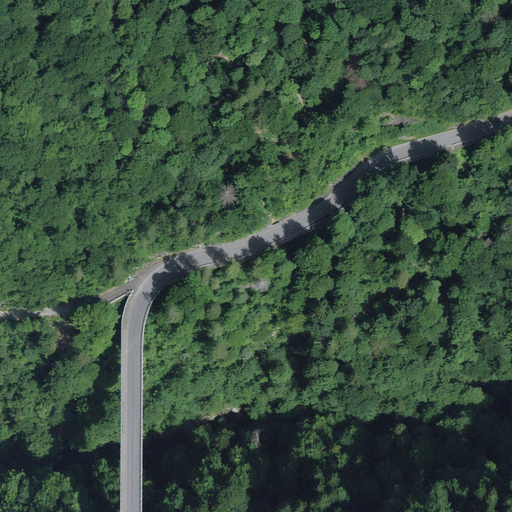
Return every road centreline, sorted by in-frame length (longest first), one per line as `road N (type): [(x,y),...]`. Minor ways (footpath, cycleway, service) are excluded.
road 1 (tertiary): [(511,117),(390,155),(331,204),(269,237),(172,266),(156,279),(134,331),(133,511)]
road 2 (track): [(0,316),(107,298),(156,279)]
